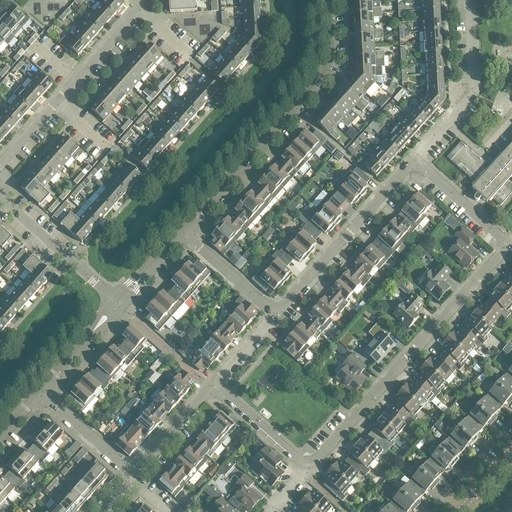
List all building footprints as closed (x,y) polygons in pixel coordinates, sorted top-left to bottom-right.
[(123,5),(109,0),(105,0),(100,6),(113,17),(117,12),(118,12),(120,10),(120,8),(123,5)] [(169,0),(170,13),(197,11),(196,2),(194,2),(193,0),(169,0)] [(439,0),(421,0),(422,10),(440,9),(439,0)] [(380,8),(379,2),(355,3),(355,14),(381,13),(381,8),(380,8)] [(100,6),(93,13),(106,25),(113,17),(100,6)] [(260,6),(243,7),(244,17),(260,17),(260,6)] [(13,7),(6,15),(18,26),(21,29),(30,19),(27,16),(26,18),(13,7)] [(71,12),(68,9),(63,14),(66,17),(71,12)] [(440,9),(422,10),(423,21),(440,20),(440,9)] [(93,13),(86,21),(99,32),(106,25),(93,13)] [(381,13),(355,14),(356,25),(373,24),(373,18),(382,18),(381,13)] [(18,26),(6,15),(0,21),(0,24),(11,34),(18,26)] [(260,17),(244,17),(244,28),(261,27),(260,17)] [(440,20),(423,21),(423,32),(441,31),(440,20)] [(99,32),(86,21),(80,29),(92,40),(99,32)] [(11,34),(0,24),(0,38),(4,42),(11,34)] [(373,24),(356,25),(356,36),(383,34),(382,30),(373,30),(373,24)] [(261,27),(244,28),(245,35),(262,41),(261,37),(262,36),(262,32),(261,32),(261,27)] [(80,29),(73,37),(85,48),(92,40),(80,29)] [(221,38),(227,32),(220,30),(216,34),(221,38)] [(441,31),(423,32),(424,43),(441,42),(441,31)] [(221,38),(216,34),(212,38),(217,43),(221,38)] [(383,34),(356,36),(357,47),(374,46),(374,40),(383,39),(383,34)] [(262,41),(245,35),(239,41),(252,52),(255,48),(256,49),(259,46),(259,45),(262,41)] [(78,56),(85,48),(73,37),(65,45),(78,56)] [(252,52),(239,41),(232,49),(245,60),(252,52)] [(441,42),(424,43),(424,54),(442,53),(441,42)] [(149,45),(142,53),(155,64),(162,56),(149,45)] [(374,46),(357,47),(357,57),(384,56),(384,51),(375,52),(374,46)] [(245,60),(232,49),(225,57),(238,68),(245,60)] [(155,64),(142,53),(135,61),(147,72),(155,64)] [(442,53),(424,54),(425,65),(443,64),(442,53)] [(384,67),(384,56),(357,57),(358,68),(382,67),(384,67)] [(238,68),(225,57),(218,65),(231,76),(238,68)] [(147,72),(135,61),(128,69),(140,81),(147,72)] [(443,64),(425,65),(426,75),(443,74),(443,64)] [(218,65),(211,73),(223,84),(231,76),(218,65)] [(382,77),(382,67),(358,68),(358,76),(376,83),(376,77),(382,77)] [(140,81),(128,69),(120,77),(133,89),(140,81)] [(39,74),(32,82),(44,93),(52,85),(39,74)] [(443,74),(426,75),(426,86),(444,85),(443,74)] [(382,85),(376,83),(358,76),(353,83),(366,94),(375,85),(379,89),(382,85)] [(133,89),(120,77),(113,86),(126,97),(133,89)] [(219,89),(207,78),(199,86),(212,97),(219,89)] [(32,82),(25,90),(37,101),(44,93),(32,82)] [(366,94),(353,83),(346,91),(365,108),(369,105),(362,99),(366,94)] [(444,85),(426,86),(427,94),(445,100),(444,85)] [(126,97),(113,86),(106,94),(118,105),(126,97)] [(212,97),(199,86),(192,94),(204,105),(212,97)] [(37,101),(25,90),(18,98),(30,109),(37,101)] [(365,108),(346,91),(339,99),(351,110),(355,106),(362,112),(365,108)] [(118,105),(106,94),(99,102),(111,113),(118,105)] [(204,105),(192,94),(185,102),(197,113),(204,105)] [(401,97),(398,94),(393,99),(397,103),(401,97)] [(445,100),(427,94),(427,95),(421,100),(434,112),(445,101),(445,100)] [(388,100),(384,95),(376,104),(381,108),(388,100)] [(30,109),(18,98),(10,106),(23,117),(30,109)] [(351,110),(339,99),(331,107),(351,124),(358,116),(351,110)] [(434,112),(421,100),(414,108),(427,120),(434,112)] [(111,113),(99,102),(91,110),(104,121),(111,113)] [(197,113),(185,102),(178,110),(190,121),(197,113)] [(10,106),(3,114),(16,125),(23,117),(10,106)] [(351,124),(331,107),(324,115),(337,126),(341,122),(348,128),(351,124)] [(427,120),(414,108),(407,117),(420,128),(427,120)] [(190,121),(178,110),(170,118),(183,129),(190,121)] [(383,110),(379,115),(382,119),(387,113),(383,110)] [(16,125),(3,114),(0,117),(0,125),(8,133),(16,125)] [(337,126),(324,115),(316,123),(336,141),(340,137),(333,131),(337,126)] [(420,128),(407,117),(400,125),(413,136),(420,128)] [(183,129),(170,118),(163,126),(176,137),(183,129)] [(8,133),(0,125),(0,140),(1,141),(8,133)] [(400,125),(392,133),(405,144),(413,136),(400,125)] [(176,137),(163,126),(156,134),(168,145),(176,137)] [(373,129),(369,126),(364,131),(368,135),(373,129)] [(352,127),(347,133),(353,138),(358,133),(352,127)] [(299,138),(297,140),(314,155),(316,152),(326,141),(315,132),(311,136),(305,131),(299,138)] [(405,144),(392,133),(390,131),(383,139),(385,141),(398,152),(405,144)] [(168,145),(156,134),(149,142),(161,153),(168,145)] [(66,138),(59,146),(71,157),(79,149),(66,138)] [(293,144),(290,149),(303,161),(307,156),(311,152),(314,155),(297,140),(293,144)] [(385,141),(378,149),(391,160),(398,152),(385,141)] [(511,144),(491,168),(487,165),(462,141),(447,158),(477,185),(472,191),(478,196),(476,198),(474,200),(475,202),(476,203),(478,203),(481,200),(486,205),(492,198),(500,206),(511,193),(511,186),(508,183),(511,178),(511,144)] [(161,153),(149,142),(142,150),(154,161),(161,153)] [(355,142),(350,147),(353,150),(358,145),(355,142)] [(71,157),(59,146),(52,154),(64,165),(71,157)] [(391,160),(378,149),(376,147),(369,155),(371,157),(384,168),(391,160)] [(288,151),(282,158),(293,168),(290,172),(294,176),(304,165),(306,163),(303,161),(290,149),(288,151)] [(154,161),(142,150),(134,159),(147,170),(154,161)] [(64,165),(52,154),(45,162),(57,173),(64,165)] [(371,157),(363,165),(376,177),(384,168),(371,157)] [(98,166),(101,169),(104,166),(108,161),(105,158),(98,166)] [(57,173),(45,162),(38,170),(50,181),(57,173)] [(129,165),(121,173),(134,184),(141,176),(129,165)] [(90,174),(94,177),(98,173),(101,169),(98,166),(90,174)] [(274,166),(266,175),(282,189),(290,181),(294,176),(290,172),(284,167),(280,171),(274,166)] [(363,183),(368,177),(357,168),(352,173),(350,172),(342,181),(346,184),(361,198),(366,192),(364,191),(367,187),(363,183)] [(50,181),(38,170),(30,178),(40,186),(43,189),(50,181)] [(121,173),(114,181),(127,192),(134,184),(121,173)] [(90,183),(89,182),(94,177),(90,174),(83,183),(87,187),(90,183)] [(266,175),(258,184),(264,189),(260,193),(271,202),(282,189),(266,175)] [(20,188),(30,197),(40,186),(30,178),(30,177),(20,188)] [(114,181),(107,189),(119,200),(127,192),(114,181)] [(334,191),(330,196),(342,206),(346,201),(351,205),(354,202),(356,203),(361,198),(346,184),(337,193),(334,191)] [(40,186),(30,197),(40,206),(50,195),(43,189),(40,186)] [(119,200),(107,189),(100,197),(112,208),(119,200)] [(251,192),(243,201),(259,215),(271,202),(260,193),(257,197),(251,192)] [(328,194),(316,209),(335,226),(340,221),(338,219),(342,215),(337,211),(342,206),(330,196),(328,194)] [(427,195),(423,199),(418,194),(409,203),(426,218),(426,217),(423,214),(434,202),(427,195)] [(100,197),(93,205),(105,216),(112,208),(100,197)] [(48,211),(51,214),(59,204),(56,201),(48,211)] [(243,201),(235,210),(241,215),(237,219),(248,228),(259,215),(243,201)] [(69,205),(65,202),(53,216),(56,219),(69,205)] [(426,218),(409,203),(402,211),(408,217),(404,221),(414,231),(414,230),(426,218)] [(93,205),(85,213),(98,224),(105,216),(93,205)] [(310,220),(305,225),(316,235),(321,230),(325,234),(328,230),(330,232),(335,226),(316,209),(315,209),(317,210),(309,219),(310,220)] [(85,213),(78,221),(81,223),(91,232),(98,224),(85,213)] [(62,225),(72,234),(81,223),(78,221),(71,214),(62,225)] [(456,232),(461,226),(451,216),(446,222),(456,232)] [(227,218),(219,227),(236,241),(248,228),(237,219),(233,223),(227,218)] [(414,230),(404,221),(400,225),(394,220),(386,229),(403,243),(414,231),(414,230)] [(81,223),(72,234),(82,243),(91,232),(81,223)] [(300,229),(291,239),(310,255),(315,249),(313,248),(316,244),(311,240),(316,235),(305,225),(301,230),(300,229)] [(263,236),(267,240),(275,230),(271,226),(263,236)] [(219,227),(211,236),(217,241),(213,245),(224,255),(236,241),(219,227)] [(467,268),(479,255),(468,246),(475,238),(463,228),(456,236),(460,240),(449,252),(467,268)] [(12,238),(2,229),(0,231),(0,246),(2,249),(12,238)] [(403,243),(386,229),(378,238),(384,243),(381,247),(391,256),(403,243)] [(291,239),(279,253),(290,264),(295,258),(299,263),(303,259),(305,261),(310,255),(291,239)] [(5,259),(8,261),(21,247),(17,244),(5,259)] [(388,261),(391,256),(381,247),(383,250),(380,254),(371,246),(363,254),(376,267),(380,270),(388,261)] [(26,252),(23,249),(14,259),(18,262),(26,252)] [(249,262),(253,257),(247,251),(242,257),(249,262)] [(277,252),(264,266),(284,284),(289,278),(287,276),(290,273),(286,269),(290,264),(279,253),(277,252)] [(376,267),(363,254),(355,264),(361,269),(357,273),(368,282),(371,278),(368,276),(376,267)] [(43,266),(33,257),(23,267),(30,274),(33,276),(43,266)] [(15,265),(12,262),(7,267),(10,270),(15,265)] [(211,274),(208,271),(197,262),(193,267),(188,263),(185,267),(183,265),(178,271),(198,288),(211,274)] [(442,282),(450,273),(440,264),(432,273),(431,272),(420,284),(438,300),(449,288),(442,282)] [(53,275),(43,266),(33,276),(43,285),(53,275)] [(264,266),(251,280),(251,281),(265,292),(269,287),(274,291),(277,287),(279,289),(284,284),(264,266)] [(198,288),(178,271),(173,276),(175,278),(172,282),(176,286),(172,291),(185,303),(198,288)] [(348,272),(340,281),(353,293),(361,284),(348,272)] [(30,274),(23,282),(36,293),(43,285),(33,276),(30,274)] [(511,278),(510,277),(507,281),(505,279),(497,288),(511,301),(511,278)] [(353,293),(340,281),(332,290),(345,302),(353,293)] [(23,282),(16,290),(29,301),(36,293),(23,282)] [(511,307),(511,301),(497,288),(489,297),(491,299),(487,303),(505,319),(510,314),(509,310),(511,307)] [(16,290),(9,298),(21,309),(29,301),(16,290)] [(185,303),(172,291),(167,296),(163,292),(159,295),(157,294),(152,299),(172,317),(185,303)] [(415,314),(423,305),(413,295),(404,305),(403,304),(393,314),(395,315),(395,318),(398,320),(400,320),(409,328),(418,318),(415,314)] [(236,306),(230,312),(233,314),(247,327),(255,318),(250,314),(254,309),(242,299),(240,297),(236,302),(236,306)] [(9,298),(2,306),(14,317),(21,309),(9,298)] [(324,298),(316,307),(330,319),(338,310),(341,312),(344,308),(334,299),(330,303),(324,298)] [(172,317),(152,299),(147,305),(149,307),(146,310),(150,314),(146,319),(159,331),(172,317)] [(505,319),(487,303),(484,307),(482,306),(474,314),(492,330),(489,328),(500,315),(505,320),(505,319)] [(2,306),(0,307),(0,318),(7,325),(14,317),(2,306)] [(316,307),(308,316),(310,317),(314,321),(311,325),(321,334),(333,321),(330,319),(316,307)] [(222,321),(219,325),(230,335),(234,331),(239,335),(247,327),(233,314),(230,312),(222,321)] [(492,330),(474,314),(466,323),(468,325),(464,329),(482,345),(487,340),(486,336),(492,330)] [(374,338),(363,351),(378,364),(395,346),(387,338),(391,333),(379,322),(368,333),(374,338)] [(301,324),(293,333),(309,347),(306,345),(314,336),(317,339),(321,334),(311,325),(307,329),(301,324)] [(127,340),(123,345),(136,357),(144,348),(141,346),(146,340),(129,325),(124,331),(126,333),(123,336),(127,340)] [(218,332),(210,341),(223,353),(231,344),(226,339),(230,335),(219,325),(215,330),(218,332)] [(482,345),(464,329),(460,333),(459,332),(455,336),(453,334),(448,339),(468,356),(474,350),(477,351),(482,345)] [(293,333),(285,342),(289,346),(286,350),(297,361),(309,347),(293,333)] [(468,356),(448,339),(444,343),(446,345),(443,349),(444,351),(441,355),(459,371),(464,366),(463,363),(468,356)] [(210,341),(202,349),(215,361),(223,353),(210,341)] [(136,357),(123,345),(118,350),(113,346),(110,350),(108,348),(103,354),(120,369),(125,364),(128,367),(136,357)] [(199,347),(187,360),(200,371),(204,367),(207,370),(215,361),(202,349),(202,350),(199,347)] [(120,369),(103,354),(98,360),(100,361),(97,365),(101,369),(97,374),(109,385),(108,383),(120,369)] [(359,373),(365,366),(352,355),(343,364),(346,367),(336,379),(345,387),(347,386),(355,392),(353,394),(353,395),(365,381),(359,376),(359,373)] [(459,371),(441,355),(437,359),(435,358),(432,362),(429,360),(425,365),(445,382),(456,370),(459,372),(459,371)] [(445,382),(425,365),(421,369),(423,371),(419,376),(421,377),(417,381),(435,397),(440,392),(439,389),(445,382)] [(180,368),(168,381),(184,396),(192,387),(186,382),(190,377),(180,368)] [(83,377),(78,383),(97,400),(98,400),(93,396),(101,388),(104,390),(109,385),(97,374),(99,376),(95,381),(88,375),(85,379),(83,377)] [(511,379),(506,374),(502,379),(500,377),(494,383),(511,399),(511,379)] [(184,396),(168,381),(160,390),(176,405),(184,396)] [(435,397),(417,381),(414,385),(412,384),(408,388),(406,386),(402,391),(422,409),(422,408),(419,406),(425,400),(427,402),(431,403),(435,397)] [(97,400),(78,383),(73,388),(75,390),(71,394),(76,398),(71,403),(84,415),(97,400)] [(486,396),(487,396),(500,408),(506,402),(509,404),(511,401),(511,399),(494,383),(488,389),(490,391),(486,396)] [(176,405),(160,390),(160,391),(163,393),(155,402),(152,399),(148,403),(150,404),(159,412),(162,408),(168,414),(176,405)] [(422,409),(402,391),(398,395),(400,397),(396,402),(398,403),(394,407),(412,424),(417,418),(416,415),(422,409)] [(501,408),(500,408),(487,396),(483,400),(480,398),(475,404),(494,422),(498,417),(495,415),(501,408)] [(494,422),(475,404),(469,411),(471,413),(467,417),(481,430),(487,424),(490,426),(494,422)] [(412,424),(394,407),(390,411),(389,410),(381,419),(396,432),(407,419),(412,424)] [(148,410),(140,419),(153,431),(161,422),(148,410)] [(242,424),(236,418),(231,414),(227,418),(221,413),(213,422),(229,436),(237,427),(238,428),(239,427),(242,430),(245,427),(242,424)] [(481,430),(467,417),(463,421),(461,419),(455,426),(475,443),(479,438),(476,436),(481,430)] [(129,425),(125,429),(135,438),(139,434),(145,440),(153,431),(140,419),(132,428),(129,425)] [(396,432),(381,419),(373,428),(374,429),(371,433),(389,450),(389,449),(384,445),(396,432)] [(47,421),(39,430),(54,444),(62,435),(47,421)] [(229,436),(213,422),(205,431),(221,445),(229,436)] [(475,443),(455,426),(450,432),(452,434),(448,439),(462,451),(468,445),(471,447),(475,443)] [(125,429),(121,433),(113,442),(130,457),(138,448),(132,443),(135,438),(125,429)] [(54,444),(39,430),(31,438),(38,445),(34,450),(44,459),(49,454),(46,452),(54,444)] [(221,445),(205,431),(197,440),(203,445),(200,449),(210,458),(222,445),(221,445)] [(389,450),(371,433),(367,437),(366,436),(357,445),(375,461),(381,454),(384,455),(389,450)] [(462,451),(448,439),(444,443),(440,439),(434,446),(455,464),(459,460),(457,457),(462,451)] [(77,441),(76,441),(69,449),(74,454),(82,445),(77,441)] [(241,447),(239,445),(236,443),(232,447),(237,452),(241,447)] [(375,461),(357,445),(350,454),(351,455),(347,459),(365,476),(370,470),(369,467),(375,461)] [(455,464),(434,446),(429,452),(433,456),(429,460),(443,473),(449,466),(451,469),(455,464)] [(84,447),(76,456),(81,460),(89,451),(84,447)] [(278,480),(284,474),(276,467),(282,461),(267,447),(259,456),(264,460),(261,463),(260,461),(258,463),(260,464),(253,472),(271,488),(276,482),(276,480),(278,480)] [(22,448),(15,457),(30,470),(37,462),(40,464),(44,459),(34,450),(29,455),(22,448)] [(210,458),(200,449),(196,453),(190,448),(182,457),(198,471),(210,458)] [(30,470),(15,457),(7,465),(14,472),(10,477),(20,486),(25,481),(22,479),(30,470)] [(198,471),(182,457),(174,466),(187,478),(195,469),(198,472),(198,471)] [(365,476),(347,459),(343,463),(342,462),(338,466),(336,464),(332,469),(352,487),(352,486),(349,484),(360,471),(365,476)] [(443,473),(429,460),(425,464),(421,461),(415,467),(436,486),(440,481),(437,479),(443,473)] [(92,462),(84,471),(101,486),(108,477),(92,462)] [(436,486),(415,467),(409,473),(414,477),(410,481),(424,494),(429,488),(432,490),(436,486)] [(352,487),(332,469),(328,474),(330,475),(326,480),(327,481),(324,486),(342,502),(347,496),(346,493),(352,487)] [(101,486),(84,471),(77,479),(93,494),(101,486)] [(188,486),(191,482),(188,480),(185,483),(176,475),(172,479),(166,474),(158,483),(175,498),(186,484),(188,486)] [(250,511),(261,499),(249,489),(254,483),(244,475),(236,484),(241,489),(234,497),(250,511)] [(0,477),(0,492),(6,497),(13,489),(16,491),(20,486),(10,477),(5,482),(0,477)] [(93,494),(77,479),(70,487),(86,502),(93,494)] [(424,494),(410,481),(406,486),(404,484),(398,490),(417,507),(421,503),(418,500),(424,494)] [(214,492),(216,491),(208,484),(207,486),(206,487),(214,495),(216,493),(214,492)] [(86,502),(70,487),(63,495),(79,510),(86,502)] [(417,507),(398,490),(392,497),(394,499),(390,503),(400,511),(407,511),(410,509),(413,511),(417,507)] [(309,495),(304,499),(318,511),(328,511),(332,508),(315,492),(311,497),(309,495)] [(63,495),(56,503),(65,511),(76,511),(79,510),(63,495)] [(236,511),(221,498),(214,506),(220,511),(219,511),(236,511)] [(318,511),(304,499),(300,504),(302,506),(299,510),(300,511),(299,511),(318,511)] [(365,509),(370,504),(367,501),(362,507),(365,509)] [(65,511),(56,503),(48,511),(49,511),(65,511)] [(400,511),(390,503),(387,507),(384,505),(379,511),(400,511)]
